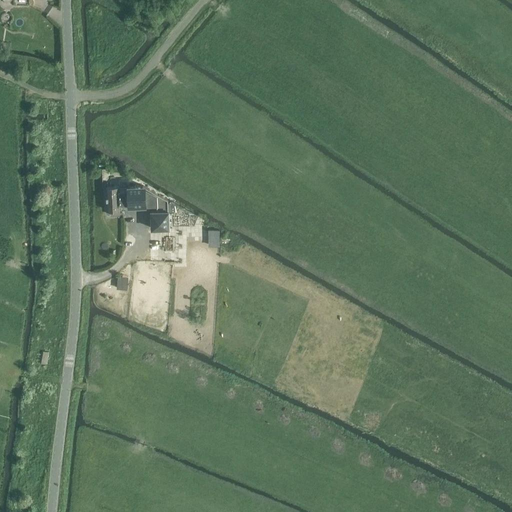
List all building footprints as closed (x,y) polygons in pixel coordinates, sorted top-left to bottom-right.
[(128,186),(121,186),(122,206),(129,205),(129,206),(147,205),(157,204),(157,211),(169,210),(168,204),(168,202),(168,199),(143,185),(128,186)] [(119,186),(107,187),(107,210),(110,210),(111,215),(120,214),(120,210),(122,210),(122,206),(121,186),(119,187),(119,186)] [(157,211),(152,211),(152,228),(170,227),(169,210),(157,211)] [(220,228),(210,228),(211,243),(221,243),(220,228)] [(169,272),(171,259),(150,255),(148,269),(169,272)] [(128,287),(128,275),(118,275),(117,287),(128,287)] [(42,350),(40,363),(47,365),(50,352),(42,350)]
